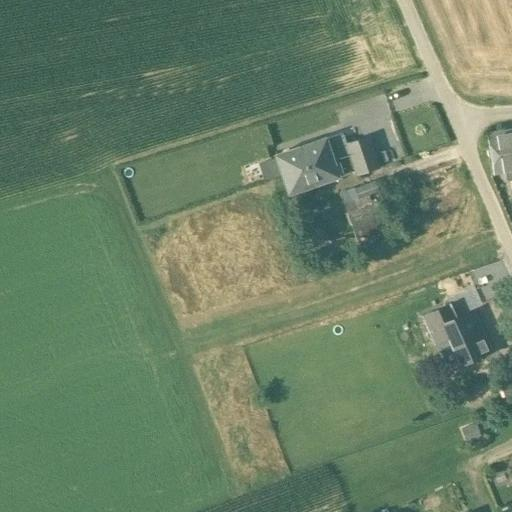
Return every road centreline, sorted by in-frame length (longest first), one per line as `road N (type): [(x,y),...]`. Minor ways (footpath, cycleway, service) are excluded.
road 1 (unclassified): [(511,246),(456,119)]
road 2 (unclassified): [(456,119),(404,0)]
